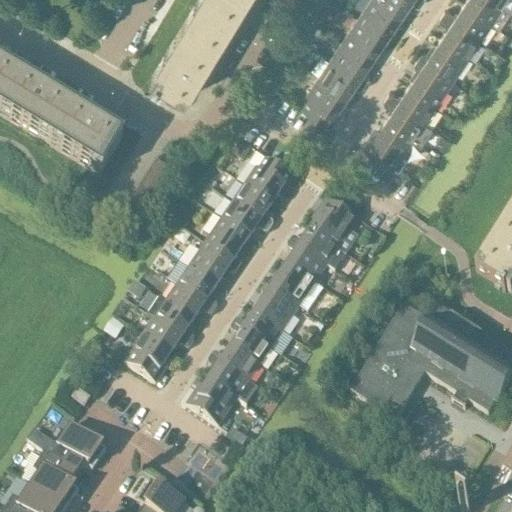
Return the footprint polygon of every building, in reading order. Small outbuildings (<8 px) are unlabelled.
[(196,0),(196,1),(182,24),(218,46),(227,31),(232,24),(237,15),(246,0),(196,0)] [(368,0),(356,18),(391,41),(395,36),(394,33),(390,30),(401,14),(380,0),(368,0)] [(380,0),(401,14),(409,2),(417,7),(421,6),(422,3),(417,0),(380,0)] [(465,0),(462,6),(491,25),(491,24),(502,8),(490,0),(465,0)] [(511,0),(507,0),(503,7),(510,12),(511,9),(511,0)] [(441,16),(479,41),(491,25),(462,6),(455,16),(446,11),(444,11),(441,16)] [(499,29),(510,12),(503,7),(502,8),(491,24),(499,29)] [(447,27),(439,40),(468,59),(479,41),(441,16),(439,18),(440,22),(447,27)] [(356,18),(339,43),(368,62),(380,44),(384,47),(388,46),(391,41),(356,18)] [(166,51),(151,75),(187,97),(196,82),(202,73),(217,48),(218,46),(182,24),(181,26),(166,51)] [(417,60),(452,83),(468,59),(439,40),(428,56),(424,53),(421,54),(417,60)] [(328,60),(366,87),(370,82),(369,78),(361,73),(368,62),(339,43),(328,60)] [(316,77),(345,96),(353,84),(361,89),(365,88),(366,87),(328,60),(316,77)] [(418,70),(406,88),(435,107),(452,83),(417,60),(414,64),(414,68),(418,70)] [(0,114),(20,81),(0,68),(0,114)] [(335,112),(345,96),(316,77),(305,94),(308,96),(301,106),(331,125),(338,114),(335,112)] [(0,117),(48,147),(71,112),(46,97),(20,81),(0,114),(0,117)] [(435,107),(406,88),(399,99),(392,93),(388,94),(385,98),(424,124),(435,107)] [(412,142),(424,124),(385,98),(383,101),(384,105),(391,110),(383,123),(412,142)] [(98,177),(120,141),(88,122),(71,112),(48,147),(98,177)] [(401,157),(412,142),(383,123),(373,137),(369,135),(362,146),(398,171),(406,160),(401,157)] [(253,170),(241,188),(270,208),(281,191),(284,193),(292,182),(254,156),(248,166),(253,170)] [(155,162),(113,231),(133,243),(175,174),(155,162)] [(229,206),(268,232),(271,227),(270,224),(262,218),(270,208),(241,188),(229,206)] [(319,217),(308,234),(337,253),(337,252),(349,234),(346,232),(353,223),(323,203),(316,214),(319,217)] [(218,222),(247,241),(255,230),(262,235),(266,234),(268,232),(229,206),(218,222)] [(218,222),(202,246),(207,250),(236,270),(240,264),(239,261),(236,258),(247,241),(218,222)] [(511,224),(507,222),(475,273),(511,295),(511,293),(511,224)] [(286,244),(325,270),(326,269),(333,274),(345,257),(337,252),(337,253),(308,234),(301,244),(293,239),(289,240),(286,244)] [(293,256),(286,267),(314,286),(325,270),(286,244),(285,246),(285,250),(293,256)] [(202,246),(185,271),(207,285),(214,290),(225,273),(230,275),(233,275),(236,270),(207,250),(202,246)] [(263,287),(298,311),(314,286),(286,267),(274,284),(270,281),(266,282),(263,287)] [(210,313),(212,315),(215,309),(214,306),(207,301),(214,290),(207,285),(185,271),(173,288),(210,313)] [(264,298),(253,315),(281,335),(298,311),(263,287),(259,292),(260,295),(264,298)] [(157,301),(191,324),(199,312),(206,318),(210,317),(212,315),(210,313),(173,288),(163,304),(157,300),(157,301)] [(151,321),(190,347),(192,343),(192,340),(184,335),(191,324),(157,301),(146,317),(151,321)] [(396,423),(398,421),(425,377),(457,397),(453,402),(452,401),(451,403),(464,412),(465,410),(464,409),(467,404),(489,417),(511,379),(511,356),(434,307),(433,309),(440,313),(434,322),(431,320),(428,324),(404,309),(350,395),(396,423)] [(230,327),(269,353),(281,335),(253,315),(245,327),(237,321),(233,322),(230,327)] [(140,338),(168,357),(176,346),(184,351),(187,351),(190,347),(151,321),(140,338)] [(237,338),(229,350),(258,369),(269,353),(230,327),(229,329),(229,333),(237,338)] [(157,374),(168,357),(140,338),(121,365),(153,387),(161,376),(157,374)] [(258,369),(229,350),(222,361),(214,355),(210,356),(208,360),(246,387),(258,369)] [(235,403),(246,387),(208,360),(206,363),(207,366),(214,372),(207,383),(207,384),(235,403)] [(185,408),(217,430),(235,403),(207,384),(207,383),(196,399),(192,397),(185,408)] [(70,400),(83,409),(89,400),(76,391),(70,400)] [(69,429),(48,459),(74,476),(81,466),(91,473),(105,453),(69,429)] [(235,446),(241,449),(246,442),(241,438),(235,446)] [(38,475),(28,489),(61,511),(64,511),(77,493),(67,487),(74,476),(48,459),(42,455),(31,470),(38,475)] [(142,508),(139,511),(178,511),(183,506),(150,483),(136,504),(142,508)] [(12,499),(2,511),(61,511),(28,489),(18,503),(12,499)]
